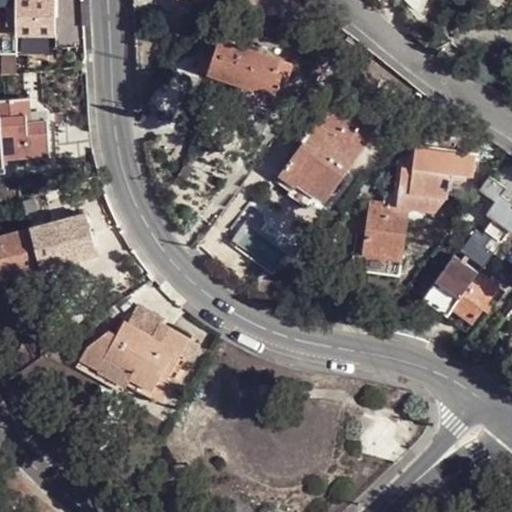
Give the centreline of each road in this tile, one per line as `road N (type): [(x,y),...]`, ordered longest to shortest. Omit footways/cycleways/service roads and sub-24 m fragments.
road 1 (unclassified): [(475,395),(415,364),(269,331),(214,302),(163,257),(132,202),(117,143),(104,0)]
road 2 (residential): [(340,0),(387,40),(511,114)]
road 3 (residential): [(0,422),(65,494),(98,511)]
